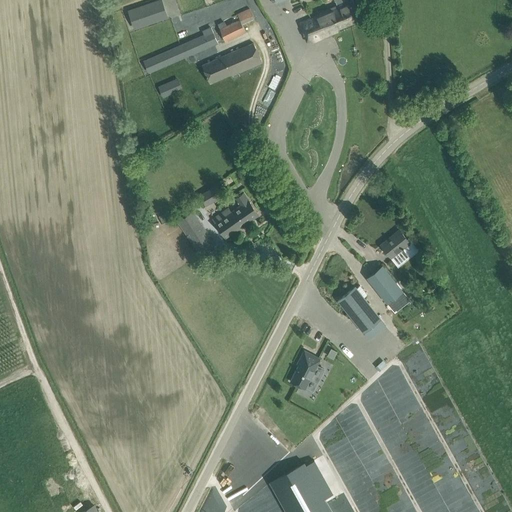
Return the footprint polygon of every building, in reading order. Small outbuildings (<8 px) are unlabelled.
[(161,0),(160,0),(129,11),(135,28),(167,17),(161,0)] [(334,8),(300,23),(307,41),(314,42),(333,34),(338,31),(337,29),(347,25),(352,23),(361,19),(352,0),(335,0),(336,2),(338,6),(334,8)] [(220,29),(225,42),(246,32),(242,24),(254,19),(249,8),(237,14),(240,20),(227,26),(220,29)] [(205,35),(144,61),(149,72),(210,45),(205,35)] [(202,66),(210,83),(231,74),(232,75),(263,62),(254,43),(202,66)] [(158,85),(163,97),(183,89),(178,77),(158,85)] [(511,198),(494,168),(478,177),(501,217),(511,211),(511,198)] [(199,195),(206,206),(223,195),(217,184),(199,195)] [(245,194),(236,199),(238,201),(240,205),(231,211),(229,207),(212,219),(213,220),(219,230),(225,238),(259,214),(245,194)] [(178,222),(200,255),(215,245),(192,211),(178,222)] [(159,217),(165,227),(174,222),(168,212),(159,217)] [(392,237),(382,246),(391,257),(402,248),(406,253),(409,256),(416,249),(417,250),(418,249),(408,237),(406,239),(398,229),(391,235),(392,237)] [(382,265),(367,278),(388,304),(403,291),(382,265)] [(338,300),(364,332),(379,321),(381,319),(364,297),(367,295),(360,286),(357,288),(355,287),(338,300)] [(334,358),(338,350),(326,345),(323,353),(334,358)] [(299,365),(290,381),(305,389),(306,387),(317,365),(320,359),(304,350),(297,364),(299,365)] [(341,511),(312,447),(276,463),(298,511),(341,511)]
